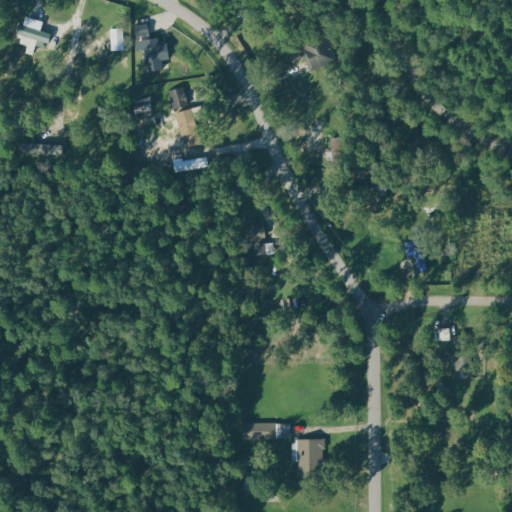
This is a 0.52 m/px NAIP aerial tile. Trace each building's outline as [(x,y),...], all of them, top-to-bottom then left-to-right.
[(40,31),(43,22),(25,16),(22,25),(18,24),(15,36),(48,46),(52,34),(40,31)] [(145,71),(163,70),(162,57),(153,57),(151,22),(134,22),(136,50),(144,50),(145,71)] [(111,29),(112,50),(125,50),(124,29),(111,29)] [(320,40),(302,43),(305,62),(308,61),(309,71),(326,68),(320,40)] [(174,112),(176,111),(184,148),(197,145),(184,87),(169,91),(174,112)] [(176,161),(177,171),(210,167),(209,157),(176,161)] [(275,243),(264,243),(263,224),(250,225),(252,255),(275,254),(275,243)] [(416,244),(417,272),(426,271),(425,244),(416,244)] [(454,348),(455,380),(472,379),(471,348),(454,348)] [(292,439),(291,423),(245,424),(245,439),(292,439)] [(298,440),(299,466),(329,465),(329,439),(298,440)]
